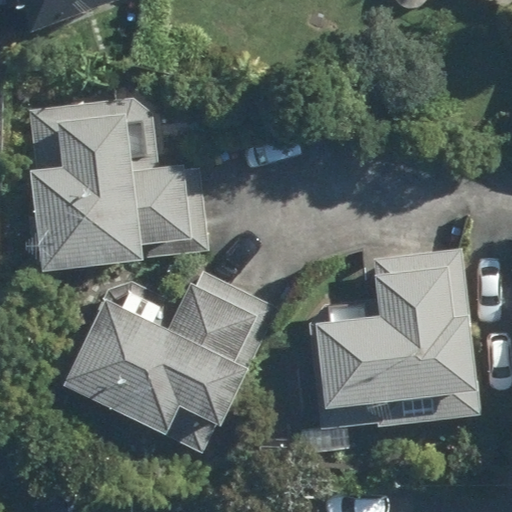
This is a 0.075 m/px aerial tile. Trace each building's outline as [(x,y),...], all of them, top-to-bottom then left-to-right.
[(0,0),(0,32),(108,3),(107,0),(0,0)] [(146,134),(144,105),(32,113),(36,173),(20,174),(28,278),(133,270),(131,249),(200,244),(195,172),(119,178),(116,137),(146,134)] [(352,409),(461,406),(457,252),(365,255),(366,307),(302,308),(305,437),(352,436),(352,409)] [(95,300),(48,385),(156,444),(168,423),(200,441),(235,378),(222,371),(261,301),(196,265),(157,335),(95,300)] [(511,362),(500,362),(498,463),(511,463),(511,362)]
